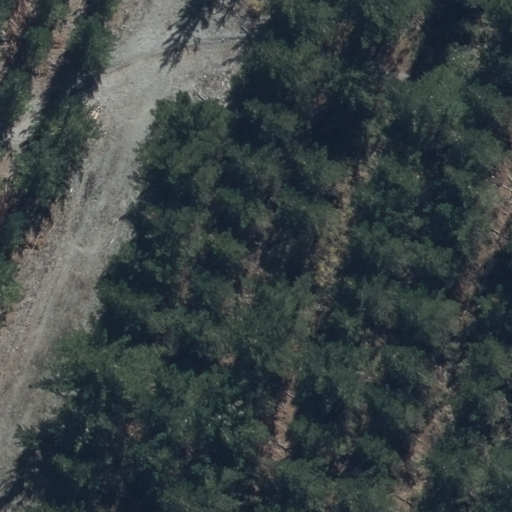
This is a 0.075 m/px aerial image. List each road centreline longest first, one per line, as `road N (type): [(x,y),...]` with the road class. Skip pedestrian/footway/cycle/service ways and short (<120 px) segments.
road 1 (track): [(156,0),(0,396)]
road 2 (track): [(511,159),(254,80),(129,69)]
road 3 (track): [(0,157),(129,69)]
